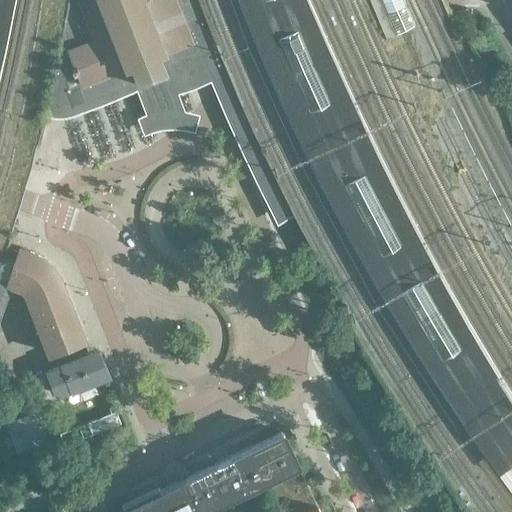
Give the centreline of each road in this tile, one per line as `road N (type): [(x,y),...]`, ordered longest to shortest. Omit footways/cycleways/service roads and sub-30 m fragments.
road 1 (residential): [(372,511),(312,391),(295,391),(222,426)]
road 2 (residential): [(137,294),(99,232),(0,195)]
road 3 (residential): [(222,426),(99,487),(87,511)]
road 4 (residential): [(199,370),(217,343),(212,322),(137,294)]
